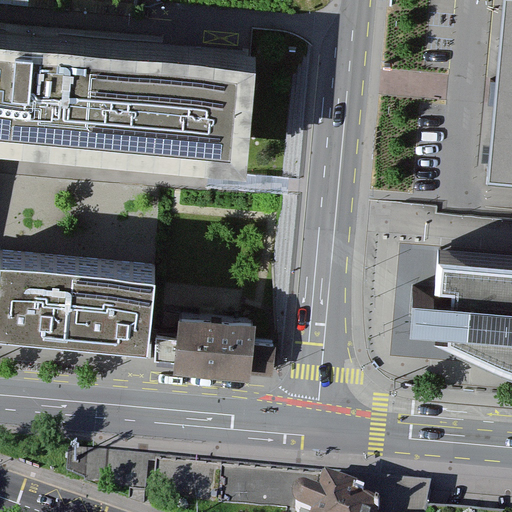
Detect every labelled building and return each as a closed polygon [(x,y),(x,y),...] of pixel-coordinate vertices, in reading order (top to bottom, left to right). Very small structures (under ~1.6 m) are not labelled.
[(511,0),(500,0),(485,166),(511,171),(511,0)] [(29,23),(0,20),(0,124),(242,145),(251,43),(29,23)] [(511,257),(445,252),(441,289),(422,288),(419,320),(455,324),(456,339),(511,358),(511,257)] [(0,329),(139,336),(142,271),(1,264),(0,274),(0,329)] [(181,309),(175,364),(274,376),(277,343),(253,341),(256,317),(181,309)] [(157,456),(68,448),(66,470),(130,488),(145,490),(147,464),(156,465),(156,462),(157,456)] [(321,476),(156,462),(156,465),(154,487),(191,500),(310,511),(313,511),(316,500),(321,476)] [(428,489),(321,476),(316,500),(307,494),(298,493),(292,497),(290,503),(292,510),(293,511),(422,511),(423,511),(428,489)]
